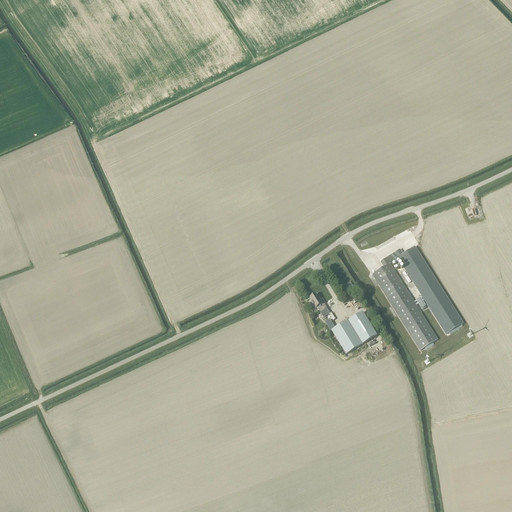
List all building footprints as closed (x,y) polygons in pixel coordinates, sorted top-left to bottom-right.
[(386,258),(389,264),(397,258),(446,335),(463,324),(415,248),(403,255),(400,250),(386,258)] [(389,264),(386,258),(380,262),(384,268),(372,275),(396,313),(395,314),(391,308),(389,309),(394,317),(396,316),(396,315),(397,314),(420,351),(425,348),(426,350),(434,345),(432,343),(437,340),(389,264)] [(404,272),(402,274),(409,284),(411,282),(404,272)] [(323,318),(330,314),(323,303),(322,304),(316,294),(308,299),(315,309),(316,308),(323,318)] [(420,298),(416,300),(421,309),(425,307),(420,298)] [(345,355),(377,336),(362,313),(331,332),(345,355)] [(325,322),(330,330),(335,327),(331,319),(325,322)]
